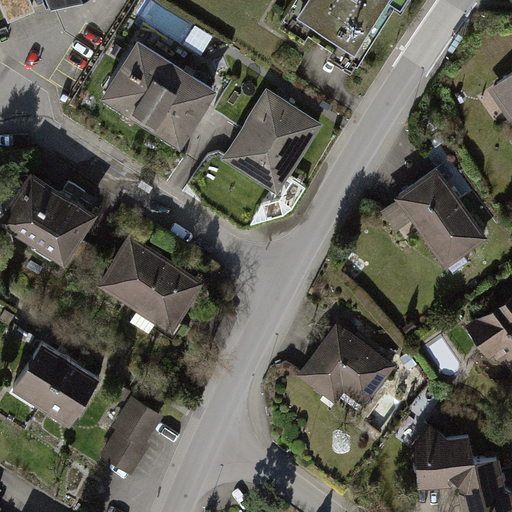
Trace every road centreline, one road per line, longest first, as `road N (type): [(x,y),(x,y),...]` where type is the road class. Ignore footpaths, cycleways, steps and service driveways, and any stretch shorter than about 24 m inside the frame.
road 1 (residential): [(458,0),(369,135),(290,286)]
road 2 (residential): [(13,110),(290,286)]
road 3 (residential): [(290,286),(205,448)]
road 4 (residential): [(205,448),(267,475),(318,511)]
